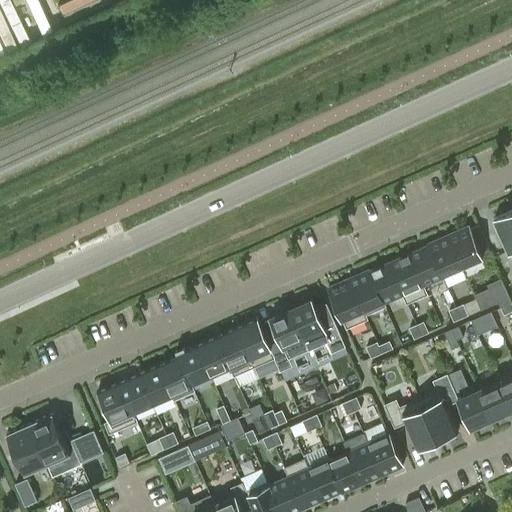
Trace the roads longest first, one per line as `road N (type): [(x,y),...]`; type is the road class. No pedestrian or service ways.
road 1 (residential): [(0,401),(511,175)]
road 2 (tertiary): [(82,267),(511,71)]
road 3 (residential): [(511,439),(344,511)]
